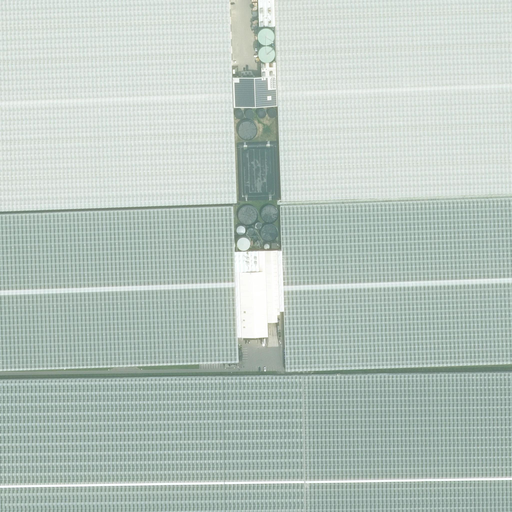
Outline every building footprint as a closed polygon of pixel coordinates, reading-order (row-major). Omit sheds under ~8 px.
[(0,0),(0,209),(236,202),(233,107),(278,105),(281,200),(511,192),(511,0),(258,0),(259,26),(275,25),(276,61),(261,62),(262,76),(232,77),(229,0),(0,0)] [(268,27),(266,27),(264,27),(262,28),(261,29),(260,30),(259,31),(258,33),(258,34),(258,37),(259,40),(260,41),(262,42),(264,43),(266,43),(268,43),(269,43),(271,42),(273,40),(274,38),(274,36),(274,33),(274,31),(272,29),(270,28),(268,27)] [(269,45),(267,44),(265,44),(264,45),(262,45),(261,46),(260,48),(259,50),(258,53),(259,56),(260,58),(262,59),(264,61),(266,61),(269,61),(271,60),(273,58),(274,56),(275,53),(275,51),(274,48),(272,46),(269,45)] [(250,110),(250,109),(249,110),(248,110),(247,110),(246,111),(246,112),(245,112),(245,113),(245,114),(245,115),(246,116),(246,117),(247,117),(247,118),(248,118),(249,118),(250,118),(251,118),(252,118),(252,117),(253,117),(253,116),(254,115),(254,114),(254,113),(254,112),(253,112),(253,111),(252,110),(251,110),(250,110)] [(266,114),(266,113),(266,112),(266,111),(265,111),(265,110),(264,110),(263,109),(262,109),(261,109),(260,109),(260,110),(259,110),(258,111),(258,112),(258,113),(257,113),(258,114),(258,115),(258,116),(259,117),(260,117),(260,118),(261,118),(262,118),(263,118),(264,117),(265,117),(265,116),(266,116),(266,115),(266,114)] [(276,114),(277,113),(276,112),(276,111),(276,110),(275,110),(274,109),(273,109),(272,109),(271,109),(270,109),(269,110),(268,111),(268,112),(268,113),(268,114),(268,115),(269,116),(270,117),(271,117),(272,117),(273,117),(274,117),(275,116),(276,116),(276,115),(276,114)] [(240,110),(239,110),(238,110),(237,110),(236,111),(236,112),(235,113),(235,114),(235,115),(235,116),(236,116),(236,117),(237,118),(238,118),(239,118),(239,119),(240,118),(241,118),(242,117),(243,117),(243,116),(244,115),(244,114),(244,113),(243,113),(243,112),(243,111),(242,111),(241,110),(240,110)] [(0,369),(239,361),(238,337),(268,336),(268,322),(278,321),(277,313),(279,313),(279,310),(284,310),(286,370),(511,361),(511,196),(280,205),(281,250),(258,250),(235,251),(233,205),(0,213),(0,369)] [(253,243),(253,242),(255,240),(250,233),(245,236),(250,245),(253,243)] [(0,511),(511,511),(511,371),(403,374),(306,375),(303,374),(0,379),(0,511)]
